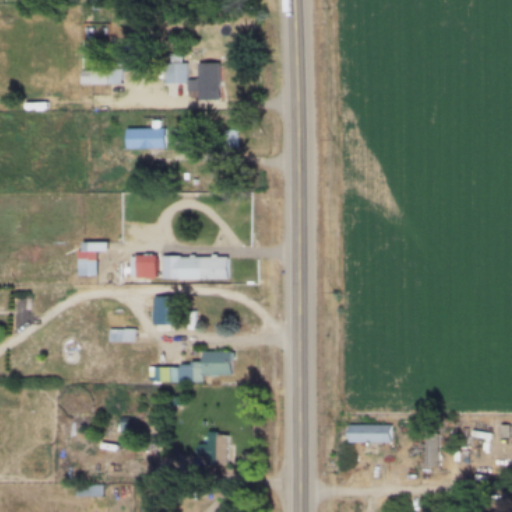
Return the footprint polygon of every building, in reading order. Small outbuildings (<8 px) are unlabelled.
[(221,100),(221,63),(199,63),(199,80),(186,80),(186,54),(166,54),(166,95),(185,95),(185,91),(199,91),(199,100),(221,100)] [(122,69),(83,69),(83,85),(122,85),(122,69)] [(167,149),(167,129),(128,129),(128,149),(167,149)] [(175,143),(188,143),(188,129),(175,129),(175,143)] [(236,148),(236,131),(225,131),(225,148),(236,148)] [(99,277),(99,252),(109,252),(109,243),(91,243),(91,251),(79,251),(79,277),(99,277)] [(132,278),(159,278),(159,257),(132,257),(132,278)] [(230,280),(230,257),(163,257),(163,281),(230,280)] [(185,298),(155,298),(155,326),(185,326),(185,298)] [(136,330),(111,330),(111,342),(136,342),(136,330)] [(157,382),(205,383),(205,375),(235,376),(235,352),(204,351),(204,365),(157,365),(157,382)] [(350,425),(350,443),(392,443),(392,425),(350,425)] [(209,433),(209,467),(229,467),(229,433),(209,433)] [(440,467),(440,440),(427,440),(427,467),(440,467)]
